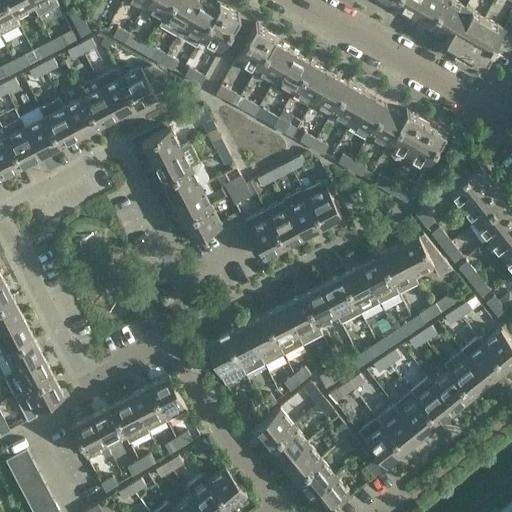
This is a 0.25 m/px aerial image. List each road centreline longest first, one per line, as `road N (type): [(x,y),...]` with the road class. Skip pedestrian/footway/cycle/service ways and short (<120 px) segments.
road 1 (residential): [(168,338),(206,310),(118,144),(0,202)]
road 2 (residential): [(495,104),(302,0)]
road 3 (residential): [(280,509),(214,427),(168,338)]
road 4 (residential): [(86,388),(0,219)]
road 5 (residential): [(69,503),(29,425),(86,388)]
